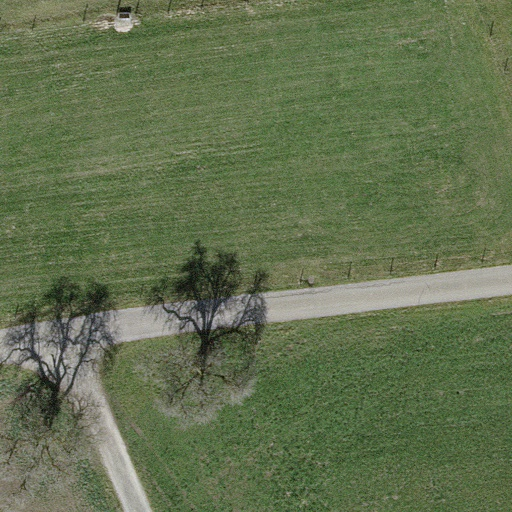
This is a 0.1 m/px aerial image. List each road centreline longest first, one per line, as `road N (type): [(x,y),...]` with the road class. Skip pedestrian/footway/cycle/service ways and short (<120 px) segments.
road 1 (track): [(81,333),(511,280)]
road 2 (track): [(81,333),(158,511)]
